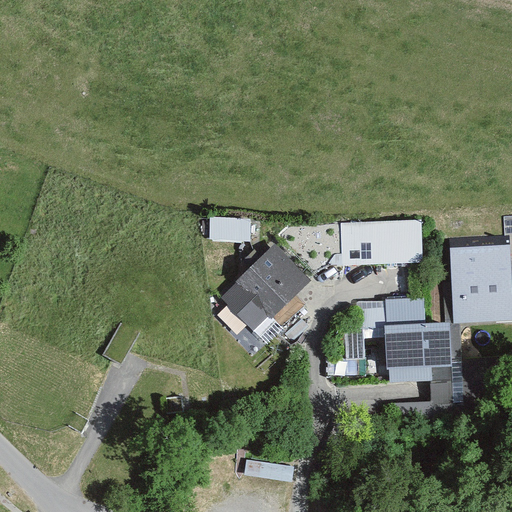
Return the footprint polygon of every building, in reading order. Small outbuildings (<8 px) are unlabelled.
[(247,247),(248,224),(209,222),(208,245),(247,247)] [(420,223),(339,226),(340,269),(421,267),(420,223)] [(308,285),(274,248),(219,299),(251,334),(243,341),(255,355),(281,331),(270,320),(308,285)] [(389,407),(401,427),(469,425),(468,407),(508,406),(507,362),(462,364),(461,326),(511,324),(511,299),(511,300),(509,249),(450,251),(451,280),(441,280),(442,325),(449,325),(450,369),(431,370),(431,385),(429,385),(429,406),(389,407)] [(422,326),(421,301),(384,302),(385,329),(384,329),(385,372),(388,372),(389,387),(429,385),(431,385),(431,370),(450,369),(449,325),(442,325),(422,326)] [(383,331),(383,311),(355,312),(356,331),(383,331)] [(363,362),(363,336),(344,336),(344,362),(363,362)] [(246,471),(294,474),(295,462),(247,459),(246,471)]
